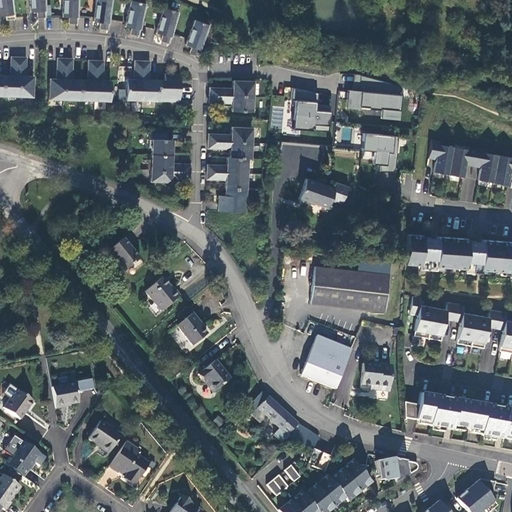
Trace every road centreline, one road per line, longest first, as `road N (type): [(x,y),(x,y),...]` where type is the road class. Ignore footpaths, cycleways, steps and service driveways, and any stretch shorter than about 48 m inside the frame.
road 1 (residential): [(449,457),(347,430),(292,396),(235,285),(186,228)]
road 2 (tertiary): [(260,511),(27,233)]
road 3 (residential): [(186,228),(194,204),(196,71),(154,51),(94,39),(0,41)]
road 4 (tertiary): [(27,233),(240,511)]
road 5 (residential): [(186,228),(135,199),(31,163)]
road 6 (residential): [(511,388),(412,370),(411,392)]
